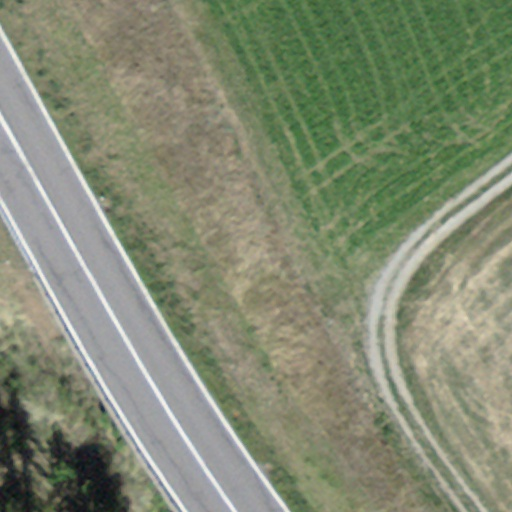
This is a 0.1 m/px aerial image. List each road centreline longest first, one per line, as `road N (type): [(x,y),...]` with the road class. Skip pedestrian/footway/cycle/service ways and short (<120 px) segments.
road 1 (primary): [(235,511),(0,111)]
road 2 (track): [(468,511),(381,354),(388,275),(511,165)]
